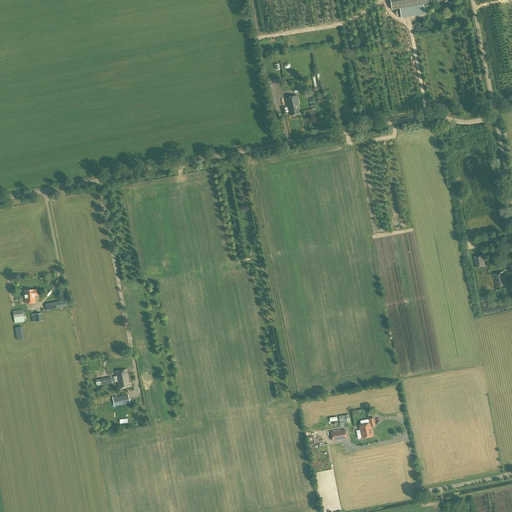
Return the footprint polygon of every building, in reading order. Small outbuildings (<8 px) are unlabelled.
[(390,0),(392,10),(431,3),(430,0),(390,0)] [(271,111),(277,109),(272,84),(266,85),(271,111)] [(300,114),(298,105),(297,96),(286,98),(288,109),(289,109),(290,116),(300,114)] [(476,267),(485,266),(483,255),(474,257),(476,267)] [(496,288),(507,285),(503,272),(493,275),(496,288)] [(38,295),(37,290),(34,290),(24,291),(25,304),(36,303),(35,295),(38,295)] [(47,311),(51,311),(50,310),(69,306),(68,299),(45,304),(47,311)] [(15,323),(25,321),(23,309),(13,311),(15,323)] [(32,322),(43,320),(42,313),(31,315),(32,322)] [(15,327),(18,339),(24,338),(22,325),(15,327)] [(122,378),(128,377),(127,370),(116,372),(118,382),(122,381),(122,378)] [(97,386),(113,383),(111,377),(96,380),(97,386)] [(122,381),(118,382),(118,386),(119,389),(132,386),(131,383),(129,383),(128,377),(122,378),(122,381)] [(130,403),(128,395),(113,398),(112,398),(112,401),(113,400),(114,404),(113,404),(113,408),(116,407),(116,406),(130,403)] [(351,425),(349,418),(339,419),(341,427),(351,425)] [(361,438),(372,436),(370,426),(375,425),(373,418),(369,419),(370,423),(359,425),(361,438)] [(332,441),(347,439),(346,430),(330,432),(332,441)]
